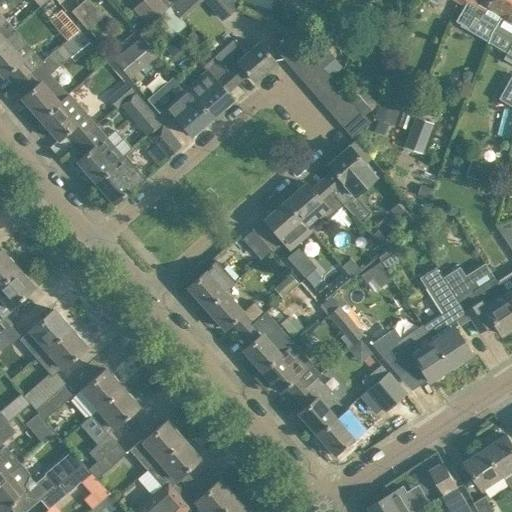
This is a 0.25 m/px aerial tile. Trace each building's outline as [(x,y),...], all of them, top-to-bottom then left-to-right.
[(103,14),(90,0),(83,0),(71,11),(86,29),(103,14)] [(152,0),(161,9),(168,4),(164,0),(147,0),(149,2),(151,0),(152,0)] [(238,5),(233,0),(203,0),(221,20),(238,5)] [(463,0),(461,4),(463,5),(455,20),(467,27),(474,16),(479,19),(494,28),(509,0),(463,0)] [(511,0),(509,0),(494,28),(511,39),(511,41),(503,57),(511,62),(511,0)] [(141,35),(140,36),(149,46),(161,35),(175,51),(184,43),(174,32),(185,22),(180,17),(169,5),(138,32),(141,35)] [(281,11),(277,20),(287,24),(291,14),(281,11)] [(0,40),(3,38),(14,29),(0,12),(0,40)] [(69,18),(57,29),(66,39),(79,29),(69,18)] [(3,38),(0,40),(0,72),(3,75),(9,69),(19,80),(38,63),(42,60),(14,29),(3,38)] [(38,63),(19,80),(28,91),(21,96),(40,118),(69,93),(69,92),(67,94),(50,73),(88,41),(79,29),(53,49),(42,60),(38,63)] [(290,31),(275,48),(283,58),(301,43),(290,31)] [(134,59),(149,46),(140,36),(113,59),(127,74),(138,64),(134,59)] [(214,56),(236,82),(247,72),(253,79),(274,60),(258,42),(245,53),(233,39),(214,56)] [(301,43),(283,58),(286,61),(294,70),(312,54),(301,43)] [(326,49),(315,58),(321,65),(330,76),(341,66),(326,49)] [(312,54),(294,70),(303,81),(321,65),(315,58),(312,54)] [(195,97),(195,98),(211,116),(232,98),(226,91),(236,82),(214,56),(203,65),(206,69),(186,87),(195,97)] [(330,76),(321,65),(303,81),(313,92),(331,76),(330,76)] [(511,74),(498,98),(511,105),(511,74)] [(331,76),(313,92),(322,103),(340,87),(331,76)] [(121,103),(122,104),(135,93),(126,82),(108,97),(116,107),(121,103)] [(190,134),(211,116),(195,98),(185,87),(175,95),(164,105),(174,116),(177,119),(190,134)] [(340,87),(322,103),(332,114),(350,99),(340,87)] [(364,87),(351,99),(360,110),(363,114),(377,102),(364,87)] [(65,133),(74,143),(86,134),(97,125),(69,93),(40,118),(58,138),(65,133)] [(147,136),(149,134),(161,124),(135,93),(122,104),(147,136)] [(350,99),(332,114),(342,125),(360,110),(351,99),(350,99)] [(394,124),(399,107),(379,100),(373,117),(377,119),(388,122),(394,124)] [(360,110),(342,125),(349,133),(352,137),(367,123),(370,121),(363,114),(360,110)] [(415,117),(405,143),(423,149),(432,122),(415,117)] [(377,119),(374,130),(384,134),(388,122),(377,119)] [(178,144),(161,124),(149,134),(166,154),(178,144)] [(86,134),(74,143),(83,154),(76,160),(86,170),(84,175),(90,182),(95,181),(124,156),(97,125),(86,134)] [(508,156),(498,141),(487,148),(497,163),(508,156)] [(333,170),(322,179),(343,203),(374,176),(364,164),(365,164),(361,160),(348,145),(327,163),(333,170)] [(95,181),(91,184),(99,193),(103,190),(113,201),(143,175),(125,155),(124,156),(95,181)] [(284,200),(311,231),(309,228),(321,217),(323,220),(343,203),(322,179),(311,189),(305,182),(284,200)] [(421,184),(417,194),(427,197),(431,188),(421,184)] [(290,249),(311,231),(284,200),(263,219),(277,234),(280,238),(290,249)] [(426,221),(416,229),(425,238),(434,230),(426,221)] [(501,225),(494,223),(511,249),(511,226),(509,222),(509,223),(508,222),(501,225)] [(259,258),(270,249),(252,228),(242,237),(259,258)] [(315,267),(298,247),(286,257),(304,277),(315,267)] [(0,282),(17,267),(0,249),(0,248),(0,282)] [(386,250),(378,255),(384,265),(392,261),(386,250)] [(351,258),(341,266),(351,278),(361,269),(351,258)] [(205,307),(224,291),(235,280),(217,259),(187,286),(205,307)] [(17,267),(0,282),(0,315),(1,317),(0,317),(0,334),(13,324),(5,315),(12,309),(10,307),(33,286),(17,267)] [(437,267),(423,276),(446,311),(443,313),(435,318),(423,326),(432,338),(450,366),(470,353),(454,327),(458,324),(454,316),(464,310),(443,276),(437,267)] [(453,269),(443,276),(464,310),(475,303),(479,300),(473,290),(463,275),(458,267),(453,269)] [(511,271),(497,281),(511,305),(511,271)] [(282,296),(298,282),(290,273),(274,287),(282,296)] [(475,303),(464,310),(478,331),(493,322),(500,333),(511,325),(511,305),(497,281),(494,277),(473,290),(479,300),(475,303)] [(230,322),(240,332),(262,314),(264,312),(254,301),(242,311),(224,291),(205,307),(224,327),(230,322)] [(322,297),(315,304),(320,310),(327,303),(322,297)] [(363,334),(338,304),(326,313),(352,343),(363,334)] [(13,324),(0,334),(0,349),(1,351),(18,336),(35,357),(69,327),(53,308),(38,322),(23,335),(13,324)] [(242,349),(261,370),(289,345),(262,314),(240,332),(249,343),(242,349)] [(422,323),(394,341),(402,353),(408,349),(410,352),(418,363),(428,380),(450,366),(432,338),(423,326),(422,323)] [(35,357),(52,375),(85,346),(69,327),(35,357)] [(397,353),(378,332),(369,341),(387,362),(397,353)] [(289,345),(261,370),(279,391),(286,385),(295,395),(307,385),(316,376),(317,376),(301,358),(305,355),(293,341),(289,345)] [(371,374),(361,382),(367,388),(387,371),(381,365),(371,374)] [(72,397),(89,415),(121,387),(105,368),(90,381),(72,397)] [(387,371),(367,388),(385,409),(394,401),(405,392),(398,384),(393,379),(387,371)] [(57,374),(37,391),(33,386),(24,395),(36,409),(65,383),(57,374)] [(297,412),(316,433),(335,416),(335,417),(345,409),(316,376),(307,385),(295,395),(304,406),(297,412)] [(65,383),(36,409),(44,418),(74,393),(65,383)] [(121,387),(89,415),(90,414),(106,433),(114,426),(122,418),(137,405),(121,387)] [(335,416),(316,433),(334,453),(365,426),(347,406),(345,409),(335,417),(335,416)] [(8,421),(0,427),(0,443),(25,423),(26,423),(25,422),(17,413),(7,420),(8,421)] [(129,449),(147,469),(182,438),(166,420),(142,441),(141,439),(129,449)] [(88,451),(97,461),(118,442),(109,433),(88,451)] [(511,486),(511,485),(511,441),(507,434),(487,447),(504,474),(511,486)] [(158,511),(179,494),(171,485),(177,480),(175,478),(184,470),(199,457),(182,438),(147,469),(161,485),(130,511),(158,511)] [(97,461),(88,468),(88,469),(91,472),(96,478),(126,452),(118,442),(97,461)] [(0,479),(7,474),(20,462),(5,445),(0,448),(0,479)] [(483,487),(504,474),(487,447),(466,461),(483,487)] [(7,474),(0,479),(0,511),(20,496),(29,507),(40,498),(67,476),(64,473),(54,469),(29,490),(26,486),(30,474),(20,462),(7,474)] [(67,476),(40,498),(48,508),(79,482),(91,472),(88,469),(88,468),(83,462),(67,476)] [(430,470),(444,494),(458,486),(444,462),(430,470)] [(91,472),(79,482),(84,488),(96,478),(91,472)] [(203,492),(194,500),(204,511),(218,511),(235,498),(218,479),(204,492),(203,492)] [(370,506),(373,511),(414,511),(418,510),(404,486),(391,494),(391,493),(370,506)] [(473,511),(458,486),(444,494),(455,511),(473,511)] [(184,511),(189,508),(188,506),(179,494),(158,511),(184,511)] [(474,502),(479,511),(495,511),(485,495),(474,502)] [(218,511),(247,511),(244,509),(246,505),(239,497),(235,498),(218,511)]
